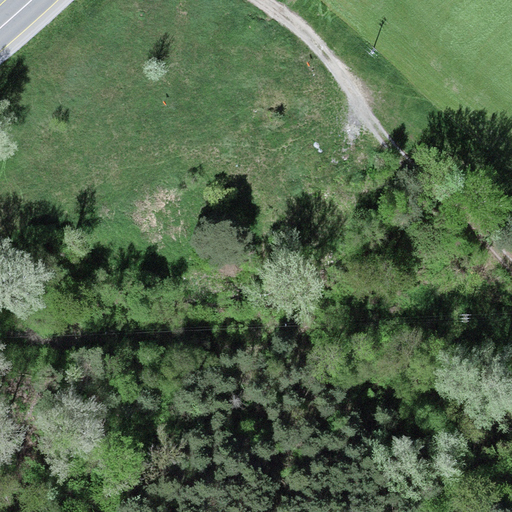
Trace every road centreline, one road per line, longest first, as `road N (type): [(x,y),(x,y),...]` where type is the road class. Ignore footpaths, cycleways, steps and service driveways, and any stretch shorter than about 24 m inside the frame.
road 1 (track): [(261,0),(314,43),(381,137),(511,274)]
road 2 (motorway): [(0,118),(107,55),(176,0)]
